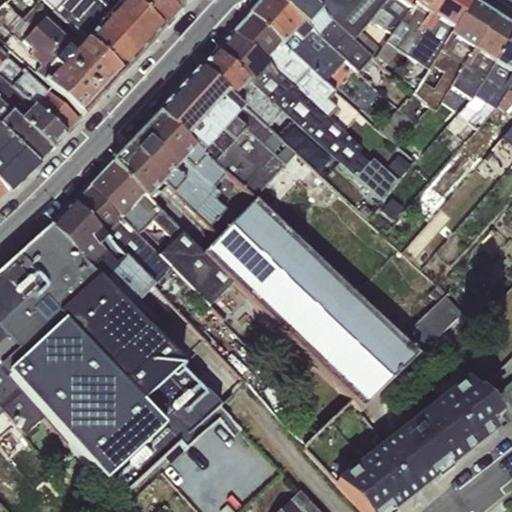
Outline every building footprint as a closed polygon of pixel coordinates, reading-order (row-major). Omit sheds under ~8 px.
[(123,74),(82,41),(75,47),(22,0),(20,0),(8,12),(102,97),(123,74)] [(142,54),(80,0),(61,0),(50,11),(82,41),(123,74),(142,54)] [(80,0),(142,54),(163,31),(127,0),(80,0)] [(165,0),(127,0),(163,31),(180,13),(165,0)] [(191,0),(165,0),(180,13),(191,0)] [(353,72),(275,0),(259,0),(246,16),(335,93),(353,72)] [(275,0),(353,72),(357,75),(371,58),(351,42),(305,0),(275,0)] [(305,0),(351,42),(368,20),(384,0),(305,0)] [(414,0),(384,0),(368,20),(390,34),(414,0)] [(469,3),(463,0),(414,0),(390,34),(383,44),(427,72),(435,61),(469,3)] [(492,18),(469,3),(435,61),(447,67),(425,107),(434,114),(449,88),(492,18)] [(102,97),(8,12),(0,20),(0,26),(12,38),(4,50),(81,120),(102,97)] [(335,93),(246,16),(230,33),(338,129),(348,119),(327,99),(335,93)] [(511,31),(511,30),(492,18),(449,88),(452,91),(450,98),(464,107),(511,31)] [(511,82),(511,31),(464,107),(456,116),(466,124),(455,138),(464,145),(495,108),(511,82)] [(338,129),(230,33),(213,52),(281,114),(366,192),(381,175),(357,154),(360,150),(338,129)] [(0,79),(63,138),(77,125),(0,52),(0,79)] [(281,114),(213,52),(200,66),(265,128),(281,114)] [(265,128),(200,66),(155,113),(253,202),(296,157),(265,128)] [(0,103),(49,153),(63,138),(0,79),(0,103)] [(511,82),(495,108),(511,118),(511,82)] [(0,131),(36,166),(49,153),(0,103),(0,131)] [(253,202),(155,113),(108,163),(239,294),(359,413),(415,358),(253,202)] [(511,124),(490,152),(509,170),(511,166),(511,124)] [(0,187),(8,196),(36,166),(0,131),(0,187)] [(239,294),(108,163),(84,188),(156,260),(220,324),(232,314),(217,300),(221,295),(223,293),(232,300),(239,294)] [(156,260),(84,188),(72,201),(141,275),(156,260)] [(141,275),(72,201),(48,226),(127,313),(153,288),(141,275)] [(0,271),(0,372),(41,421),(113,502),(220,407),(127,313),(48,226),(0,271)] [(447,295),(409,332),(427,350),(465,312),(447,295)] [(0,413),(22,438),(41,421),(0,372),(0,413)] [(500,415),(462,377),(333,484),(357,511),(400,511),(493,433),(490,425),(500,415)] [(316,511),(299,493),(277,511),(316,511)]
